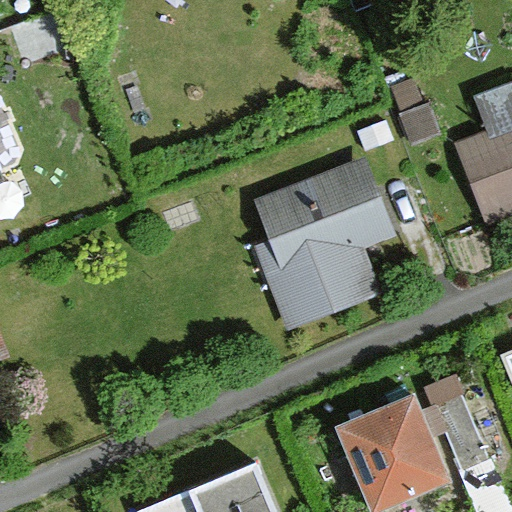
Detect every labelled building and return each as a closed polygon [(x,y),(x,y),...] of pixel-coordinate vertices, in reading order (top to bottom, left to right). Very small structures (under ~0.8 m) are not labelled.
[(459,156),(486,229),(511,218),(511,96),(476,110),(489,145),(459,156)] [(253,262),(283,339),(377,302),(360,257),(391,244),(363,172),(252,215),(268,256),(253,262)] [(511,359),(503,364),(511,383),(511,359)] [(342,434),(375,511),(396,511),(459,485),(422,400),(342,434)] [(274,511),(258,474),(171,511),(274,511)]
